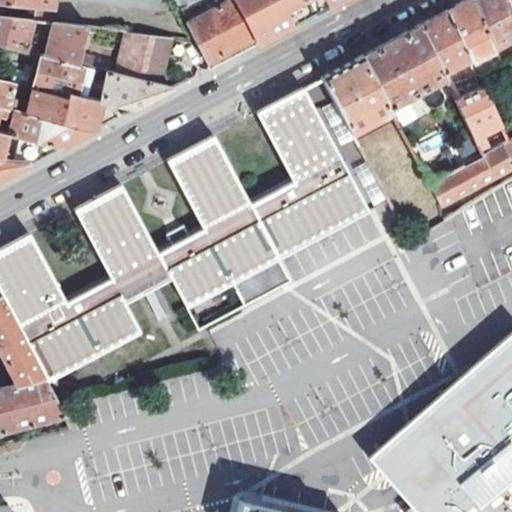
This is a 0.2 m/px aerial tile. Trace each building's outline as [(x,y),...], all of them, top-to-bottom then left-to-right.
[(52,0),(0,0),(0,15),(31,19),(33,5),(51,8),(52,0)] [(175,0),(211,67),(219,63),(255,44),(232,0),(175,0)] [(232,0),(255,44),(287,27),(314,13),(337,0),(232,0)] [(492,48),(472,0),(467,0),(452,8),(446,12),(469,60),(492,48)] [(511,33),(511,22),(503,0),(472,0),(492,48),(509,39),(511,33)] [(511,0),(503,0),(511,22),(511,0)] [(469,60),(446,12),(425,22),(418,26),(442,75),(469,60)] [(31,19),(0,15),(0,43),(29,51),(30,46),(26,45),(32,19),(31,19)] [(53,22),(44,55),(78,64),(79,57),(86,26),(53,22)] [(442,75),(418,26),(411,30),(361,56),(389,109),(444,79),(442,75)] [(171,36),(125,31),(117,74),(161,85),(171,36)] [(31,65),(38,67),(40,54),(34,52),(31,65)] [(78,64),(44,55),(40,54),(38,67),(31,65),(26,64),(21,84),(33,88),(65,96),(66,92),(71,94),(75,95),(82,65),(78,64)] [(389,109),(361,56),(343,66),(320,78),(350,134),(391,112),(389,109)] [(79,57),(78,64),(82,65),(91,67),(93,60),(79,57)] [(99,69),(93,68),(91,75),(97,77),(99,69)] [(161,85),(117,74),(106,71),(98,100),(102,101),(133,109),(140,105),(172,88),(161,85)] [(14,83),(0,78),(0,105),(8,108),(13,109),(16,99),(11,98),(14,83)] [(24,235),(0,247),(0,295),(35,361),(43,377),(46,381),(140,331),(125,303),(120,294),(166,269),(171,278),(198,328),(292,279),(280,257),(370,209),(350,172),(340,178),(332,161),(341,156),(303,87),(256,112),(292,178),(250,201),(215,133),(159,163),(194,230),(150,254),(114,187),(68,212),(103,278),(60,302),(24,235)] [(29,102),(16,99),(13,109),(16,110),(64,123),(71,94),(66,92),(65,96),(33,88),(29,102)] [(455,102),(470,134),(482,157),(508,143),(482,88),(455,102)] [(71,94),(64,123),(93,130),(94,130),(102,101),(98,100),(75,95),(71,94)] [(8,108),(0,105),(0,116),(6,118),(8,108)] [(83,136),(93,130),(64,123),(16,110),(9,134),(19,137),(60,148),(83,136)] [(400,130),(430,186),(482,157),(470,134),(452,143),(435,112),(400,130)] [(0,132),(0,180),(29,165),(3,161),(9,134),(0,132)] [(40,159),(60,148),(19,137),(16,152),(40,159)] [(482,157),(430,186),(437,199),(439,209),(511,168),(511,146),(510,142),(508,143),(482,157)] [(350,172),(341,156),(332,161),(340,178),(350,172)] [(159,241),(162,247),(181,236),(178,231),(159,241)] [(120,294),(125,303),(171,278),(166,269),(120,294)] [(0,355),(5,366),(25,356),(29,364),(35,361),(0,295),(0,355)] [(511,511),(511,399),(484,367),(511,341),(511,335),(481,364),(477,360),(472,365),(422,409),(368,457),(399,492),(416,511),(511,511)] [(511,341),(484,367),(511,399),(511,341)] [(15,384),(37,378),(29,364),(25,356),(5,366),(15,384)] [(35,361),(29,364),(37,378),(43,377),(35,361)] [(0,433),(64,416),(60,407),(46,381),(43,377),(37,378),(15,384),(0,387),(0,433)] [(0,511),(282,511),(238,502),(235,511),(6,511),(6,508),(0,507),(0,511)]
